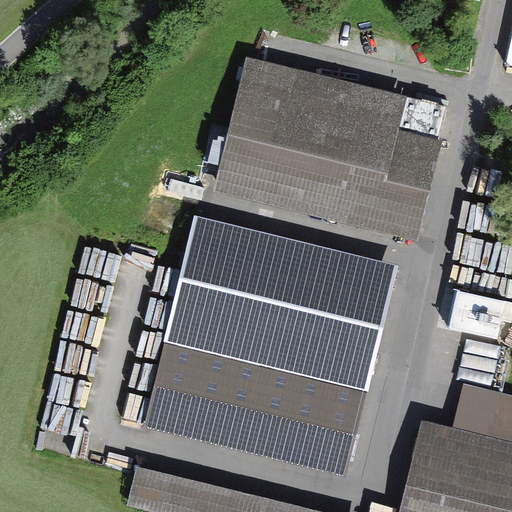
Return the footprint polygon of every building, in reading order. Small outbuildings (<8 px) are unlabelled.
[(408,91),(248,52),(215,184),(419,234),(441,134),(437,133),(402,123),(408,91)] [(443,100),(408,91),(402,123),(437,133),(443,100)] [(398,260),(197,210),(166,336),(367,384),(398,260)] [(453,332),(502,334),(502,321),(511,321),(511,296),(455,294),(453,332)] [(367,384),(166,336),(146,423),(348,472),(367,384)] [(511,511),(511,391),(497,388),(487,429),(423,415),(398,511),(511,511)] [(83,435),(87,417),(48,407),(43,425),(83,435)] [(348,511),(137,461),(128,502),(167,511),(348,511)]
